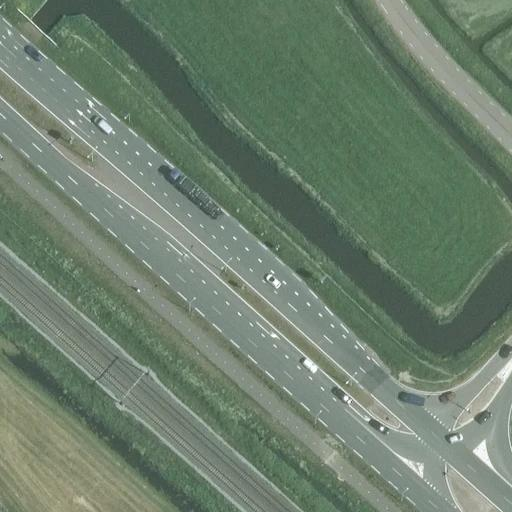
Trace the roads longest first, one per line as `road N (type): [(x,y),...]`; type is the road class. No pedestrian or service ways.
road 1 (primary): [(429,433),(0,43)]
road 2 (primary): [(0,113),(409,483)]
road 3 (unclassified): [(511,134),(388,0)]
